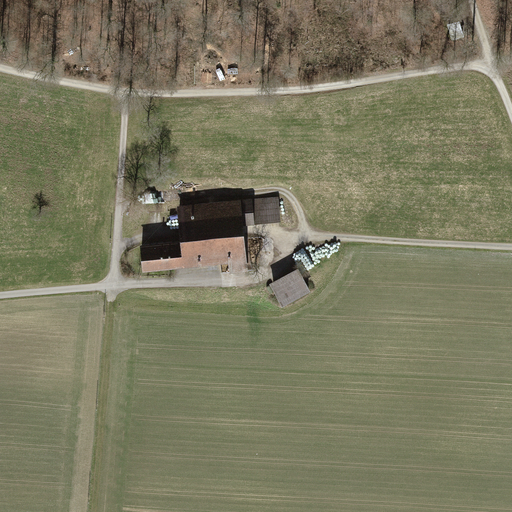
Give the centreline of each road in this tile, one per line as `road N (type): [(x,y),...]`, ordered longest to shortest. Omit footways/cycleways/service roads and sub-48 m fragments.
road 1 (track): [(0,68),(128,95),(262,92),(491,61)]
road 2 (track): [(109,288),(263,281),(316,238),(511,245)]
road 3 (track): [(0,299),(109,288),(128,95)]
